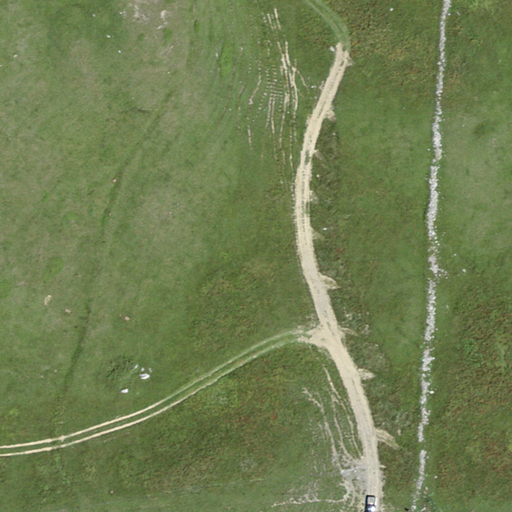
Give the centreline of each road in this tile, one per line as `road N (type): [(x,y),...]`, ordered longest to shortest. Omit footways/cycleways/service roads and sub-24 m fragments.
road 1 (track): [(374,511),(373,447),(304,227),(305,161),(340,53),(337,31),(309,0)]
road 2 (track): [(0,449),(154,409),(285,339),(344,352)]
